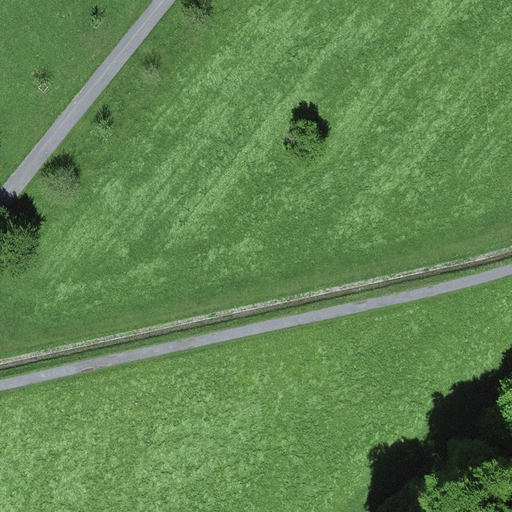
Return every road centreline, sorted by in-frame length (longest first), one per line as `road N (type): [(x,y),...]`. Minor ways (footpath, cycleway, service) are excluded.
road 1 (track): [(0,388),(511,269)]
road 2 (track): [(0,202),(163,0)]
road 3 (track): [(511,392),(380,511)]
